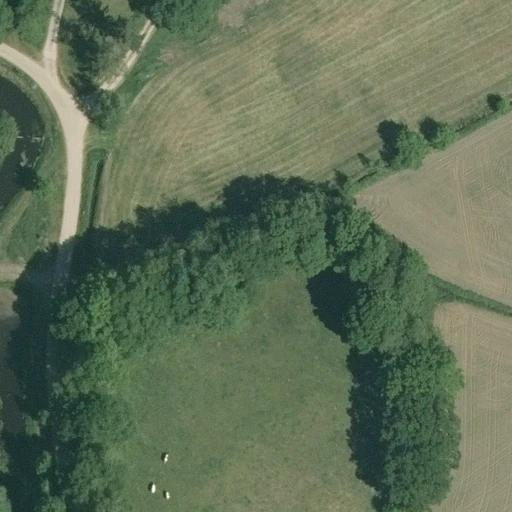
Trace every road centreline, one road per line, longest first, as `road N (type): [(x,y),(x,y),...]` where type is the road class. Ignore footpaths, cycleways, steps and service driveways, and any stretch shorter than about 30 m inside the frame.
road 1 (track): [(67,511),(54,384),(77,168),(70,110),(43,76),(0,50)]
road 2 (unknown): [(171,0),(110,88),(93,105),(70,110)]
